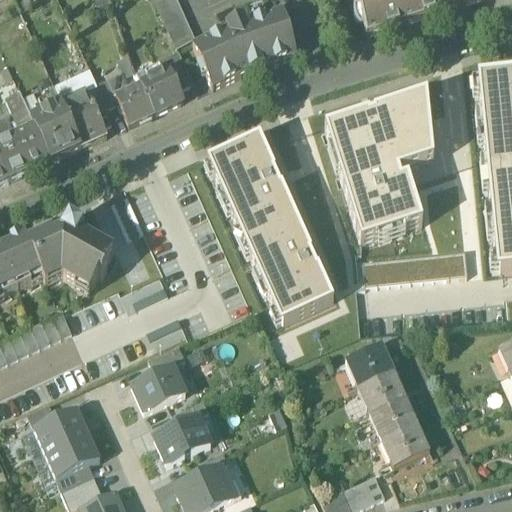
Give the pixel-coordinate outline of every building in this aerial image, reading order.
[(12,0),(19,15),(51,0),(12,0)] [(109,11),(105,0),(92,0),(97,15),(109,11)] [(195,43),(176,0),(153,0),(177,51),(195,43)] [(366,39),(402,28),(393,0),(354,0),(356,7),(354,8),(353,14),(354,19),(357,25),(361,29),(363,28),(366,39)] [(393,0),(402,28),(437,17),(431,0),(393,0)] [(437,17),(461,9),(458,0),(431,0),(437,17)] [(458,0),(461,9),(485,2),(484,0),(458,0)] [(205,77),(212,92),(247,76),(281,65),(279,58),(288,56),(290,63),(296,61),(291,44),(285,45),(282,36),(288,34),(282,15),(245,26),(243,21),(226,29),(227,32),(192,48),(200,67),(203,65),(208,76),(205,77)] [(169,74),(178,94),(193,88),(178,55),(159,64),(164,76),(169,74)] [(124,82),(135,77),(132,70),(128,59),(116,64),(124,82)] [(89,73),(83,76),(90,91),(96,88),(89,73)] [(137,80),(141,89),(154,118),(183,105),(178,94),(169,74),(164,76),(153,81),(150,74),(137,80)] [(84,94),(90,91),(83,76),(53,89),(61,107),(62,109),(86,98),(84,94)] [(108,83),(116,100),(129,94),(121,77),(108,83)] [(511,79),(480,82),(482,99),(479,99),(480,117),(483,117),(486,146),(483,146),(485,165),(488,164),(491,194),(488,194),(490,213),(493,212),(496,241),(493,242),(494,259),(498,259),(499,276),(511,274),(511,79)] [(108,83),(96,88),(107,112),(118,107),(115,101),(116,100),(108,83)] [(369,105),(373,116),(427,99),(426,87),(369,105)] [(96,117),(107,112),(96,88),(90,91),(84,94),(86,98),(87,98),(96,117)] [(21,103),(30,122),(61,107),(53,89),(21,103)] [(141,89),(129,94),(116,100),(115,101),(118,107),(129,130),(154,118),(141,89)] [(6,104),(21,136),(34,130),(30,122),(21,103),(19,98),(6,104)] [(86,98),(62,109),(81,151),(107,140),(96,117),(87,98),(86,98)] [(433,165),(427,99),(373,116),(373,119),(369,120),(368,117),(324,131),(360,247),(378,241),(376,235),(402,227),(404,233),(422,227),(408,182),(401,184),(398,176),(433,165)] [(62,109),(61,107),(30,122),(34,130),(50,165),(81,151),(62,109)] [(0,121),(0,144),(1,146),(13,140),(3,120),(0,121)] [(50,165),(34,130),(21,136),(13,140),(29,175),(50,165)] [(29,175),(13,140),(1,146),(0,146),(0,166),(8,184),(29,175)] [(267,300),(274,315),(276,314),(283,328),(333,306),(318,271),(316,272),(310,257),(311,256),(281,190),(280,191),(273,176),(275,175),(259,141),(209,163),(215,178),(213,179),(219,194),(222,193),(233,218),(231,219),(237,234),(240,233),(252,259),(249,260),(256,275),(258,274),(269,299),(267,300)] [(206,165),(213,179),(215,178),(209,163),(206,165)] [(0,187),(8,184),(0,166),(0,187)] [(219,194),(231,219),(233,218),(222,193),(219,194)] [(51,237),(28,248),(41,278),(44,283),(59,276),(62,282),(62,283),(75,290),(78,285),(92,293),(98,282),(101,283),(107,274),(104,272),(113,256),(81,237),(84,233),(69,224),(61,237),(53,241),(51,237)] [(376,235),(378,241),(404,233),(402,227),(376,235)] [(237,234),(249,260),(252,259),(240,233),(237,234)] [(29,283),(41,278),(28,248),(24,239),(10,245),(12,249),(0,253),(0,296),(1,296),(3,301),(31,289),(29,283)] [(465,255),(442,257),(444,281),(467,279),(465,255)] [(442,257),(430,258),(433,282),(444,281),(442,257)] [(430,258),(419,259),(421,283),(433,282),(430,258)] [(419,259),(408,260),(410,284),(421,283),(419,259)] [(408,260),(397,262),(399,285),(410,284),(408,260)] [(397,262),(385,263),(387,286),(399,285),(397,262)] [(385,263),(374,264),(376,288),(387,286),(385,263)] [(374,264),(363,265),(365,289),(376,288),(374,264)] [(256,275),(267,300),(269,299),(258,274),(256,275)] [(59,276),(44,283),(46,289),(62,282),(59,276)] [(280,329),(283,328),(276,314),(274,315),(280,329)] [(60,344),(71,339),(62,318),(51,322),(60,344)] [(50,348),(60,344),(51,322),(40,327),(50,348)] [(39,353),(50,348),(40,327),(30,332),(39,353)] [(28,358),(39,353),(30,332),(19,337),(28,358)] [(17,363),(28,358),(19,337),(8,342),(17,363)] [(0,353),(7,368),(17,363),(8,342),(0,345),(0,353)] [(511,346),(497,353),(510,380),(511,378),(511,346)] [(346,366),(358,393),(394,377),(382,350),(346,366)] [(147,367),(154,382),(172,374),(185,368),(178,353),(147,367)] [(487,357),(500,385),(510,380),(497,353),(487,357)] [(144,421),(185,403),(172,374),(154,382),(131,392),(144,421)] [(358,393),(369,419),(406,403),(394,377),(358,393)] [(511,410),(511,385),(510,380),(500,385),(511,411),(511,410)] [(369,419),(381,446),(417,429),(406,403),(369,419)] [(175,433),(197,424),(208,419),(203,408),(170,422),(175,433)] [(32,435),(33,436),(55,426),(48,411),(26,421),(32,435)] [(288,431),(279,413),(267,419),(276,437),(288,431)] [(82,415),(77,417),(82,429),(87,427),(82,415)] [(55,426),(33,436),(32,435),(21,440),(45,493),(56,488),(55,487),(89,472),(100,467),(82,429),(77,417),(77,416),(55,426)] [(197,424),(175,433),(153,443),(167,472),(210,453),(197,424)] [(429,456),(417,429),(381,446),(393,472),(429,456)] [(429,457),(394,473),(402,493),(439,477),(429,457)] [(220,474),(227,471),(222,460),(189,475),(194,486),(220,474)] [(226,488),(233,485),(227,471),(220,474),(226,488)] [(94,483),(89,472),(55,487),(56,488),(60,498),(94,483)] [(226,488),(220,474),(194,486),(176,494),(184,511),(219,511),(234,505),(226,488)] [(375,480),(363,486),(373,507),(384,502),(375,480)] [(66,511),(87,511),(103,505),(94,483),(60,498),(66,511)] [(233,485),(226,488),(234,505),(241,502),(233,485)] [(362,511),(373,507),(363,486),(353,490),(362,511)] [(349,511),(361,511),(362,511),(353,490),(342,495),(349,511)] [(336,511),(349,511),(342,495),(331,500),(336,511)] [(103,505),(87,511),(119,511),(114,500),(103,505)] [(323,511),(336,511),(331,500),(320,505),(323,511)]
